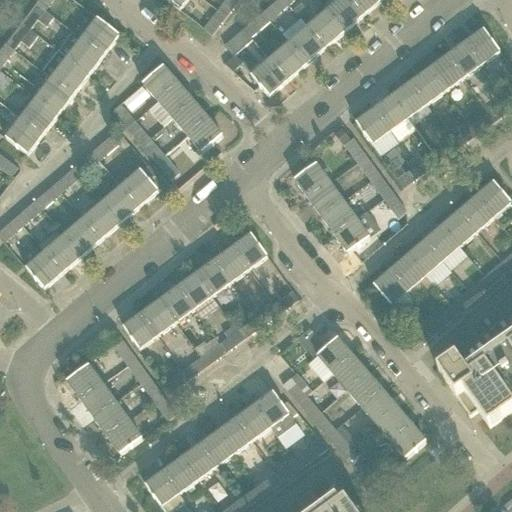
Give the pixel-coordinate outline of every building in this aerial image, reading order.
[(41,0),(40,2),(48,8),(55,0),(41,0)] [(188,0),(165,0),(180,11),(188,0)] [(239,0),(227,0),(218,13),(226,19),(240,1),(239,0)] [(284,0),(280,0),(264,14),(271,22),(289,6),(284,0)] [(349,0),(343,0),(328,13),(346,33),(365,17),(349,0)] [(349,0),(365,17),(384,0),(349,0)] [(37,6),(22,25),(30,32),(38,22),(45,13),(37,6)] [(45,13),(38,22),(46,29),(54,19),(45,13)] [(226,19),(218,13),(204,30),(213,37),(226,19)] [(328,13),(309,29),(327,50),(346,33),(328,13)] [(264,14),(244,31),(251,39),(271,22),(264,14)] [(301,20),(283,36),(291,46),(308,66),(327,50),(309,29),(301,20)] [(98,21),(82,42),(104,58),(119,38),(98,21)] [(22,25),(7,45),(15,52),(21,44),(29,50),(38,38),(30,32),(22,25)] [(251,39),(244,31),(225,47),(232,55),(251,39)] [(485,33),(467,46),(483,68),(501,55),(485,33)] [(74,35),(59,54),(89,77),(104,58),(82,42),(74,35)] [(291,46),(271,62),(288,82),(308,66),(291,46)] [(467,46),(448,59),(464,81),(483,68),(467,46)] [(3,50),(0,53),(0,71),(12,56),(3,50)] [(44,74),(52,80),(74,97),(89,77),(59,54),(44,74)] [(235,57),(225,66),(233,74),(243,65),(235,57)] [(448,59),(430,73),(446,95),(464,81),(448,59)] [(288,82),(271,62),(252,79),(269,99),(288,82)] [(156,77),(144,87),(159,104),(179,86),(164,69),(156,77)] [(430,73),(412,86),(428,108),(446,95),(430,73)] [(0,74),(0,92),(3,95),(12,84),(0,74)] [(52,80),(37,101),(58,117),(74,97),(52,80)] [(159,104),(174,121),(194,104),(179,86),(159,104)] [(412,86),(394,99),(410,121),(428,108),(412,86)] [(394,99),(375,113),(391,135),(410,121),(394,99)] [(37,101),(21,121),(42,138),(58,117),(37,101)] [(511,108),(507,102),(495,111),(501,120),(511,111),(511,108)] [(174,121),(188,138),(208,120),(194,104),(174,121)] [(120,107),(112,114),(119,123),(127,116),(120,108),(120,107)] [(391,135),(375,113),(357,126),(373,148),(391,135)] [(208,120),(188,138),(211,164),(223,154),(215,145),(224,138),(208,120)] [(484,120),(471,129),(477,137),(490,128),(484,120)] [(42,138),(21,121),(6,140),(27,157),(42,138)] [(139,129),(131,136),(142,149),(150,142),(139,129)] [(471,129),(453,142),(459,150),(477,137),(471,129)] [(341,131),(334,136),(343,147),(350,141),(341,131)] [(104,145),(98,150),(105,158),(118,147),(111,139),(104,145)] [(345,147),(358,166),(367,159),(353,141),(345,147)] [(142,149),(156,165),(164,158),(150,142),(142,149)] [(453,142),(435,155),(441,164),(459,150),(453,142)] [(435,155),(422,165),(428,173),(441,164),(435,155)] [(2,158),(0,161),(0,171),(11,180),(19,170),(2,158)] [(164,158),(156,165),(171,183),(179,176),(164,158)] [(88,159),(73,171),(80,180),(95,167),(88,159)] [(358,166),(371,184),(380,177),(367,159),(358,166)] [(295,183),(309,202),(331,186),(317,167),(295,183)] [(73,171),(58,184),(65,192),(80,180),(73,171)] [(141,173),(122,189),(140,209),(158,193),(141,173)] [(410,173),(397,182),(404,191),(417,181),(410,173)] [(371,184),(385,202),(394,196),(380,177),(371,184)] [(309,202),(322,220),(344,204),(331,186),(309,202)] [(495,186),(477,201),(495,221),(511,206),(495,186)] [(122,189),(103,206),(120,226),(140,209),(122,189)] [(49,192),(35,204),(42,212),(56,200),(49,192)] [(394,196),(385,202),(398,220),(407,213),(394,196)] [(477,201),(460,215),(478,235),(495,221),(477,201)] [(35,204),(21,216),(28,224),(42,212),(35,204)] [(322,220),(335,238),(357,222),(344,204),(322,220)] [(103,206),(84,222),(101,242),(120,226),(103,206)] [(460,215),(443,230),(460,250),(478,235),(460,215)] [(23,228),(16,220),(0,234),(0,240),(4,245),(23,228)] [(84,222),(65,239),(82,259),(101,242),(84,222)] [(357,222),(335,238),(348,256),(370,240),(357,222)] [(443,230),(426,244),(444,265),(460,250),(443,230)] [(252,238),(234,251),(249,273),(268,260),(252,238)] [(65,239),(46,255),(63,275),(82,259),(65,239)] [(426,244),(409,259),(426,279),(444,265),(426,244)] [(234,251),(216,264),(232,286),(249,273),(234,251)] [(63,275),(46,255),(27,271),(44,291),(63,275)] [(511,257),(503,265),(510,273),(511,270),(511,257)] [(409,259),(391,274),(409,294),(426,279),(409,259)] [(216,264),(197,277),(213,299),(232,286),(216,264)] [(499,268),(486,280),(492,288),(506,276),(499,268)] [(409,294),(391,274),(375,288),(392,308),(409,294)] [(197,277),(179,291),(195,313),(213,299),(197,277)] [(486,280),(472,291),(479,299),(492,288),(486,280)] [(179,291),(159,305),(175,327),(195,313),(179,291)] [(292,294),(274,307),(280,316),(299,303),(292,294)] [(469,294),(451,309),(458,317),(476,302),(469,294)] [(159,305),(143,317),(159,339),(175,327),(159,305)] [(274,307),(260,317),(266,326),(280,316),(274,307)] [(447,312),(434,324),(441,332),(454,320),(447,312)] [(427,316),(410,330),(417,338),(423,346),(424,346),(441,332),(434,324),(427,316)] [(159,339),(143,317),(125,330),(140,352),(159,339)] [(249,325),(238,333),(244,342),(256,334),(249,325)] [(228,341),(220,347),(226,355),(244,342),(238,333),(236,335),(231,328),(223,334),(228,341)] [(309,331),(298,341),(307,352),(319,342),(309,331)] [(318,359),(332,375),(353,358),(338,341),(318,359)] [(115,350),(128,369),(137,362),(123,344),(115,350)] [(220,347),(200,361),(206,370),(226,355),(220,347)] [(458,360),(438,373),(451,392),(471,419),(478,414),(489,430),(511,414),(511,356),(474,383),(470,378),(458,360)] [(332,375),(347,393),(368,375),(353,358),(332,375)] [(200,361),(188,370),(194,378),(206,370),(200,361)] [(128,369),(141,387),(150,380),(137,362),(128,369)] [(68,384),(81,403),(103,387),(89,369),(68,384)] [(190,382),(183,373),(165,386),(171,395),(190,382)] [(347,393),(362,410),(382,392),(368,375),(347,393)] [(283,388),(298,405),(311,393),(297,377),(283,388)] [(141,387),(154,405),(163,398),(150,380),(141,387)] [(81,403),(94,421),(116,405),(103,387),(81,403)] [(362,410),(376,427),(397,409),(382,392),(362,410)] [(273,395),(256,408),(271,429),(279,439),(296,426),(273,395)] [(309,402),(301,409),(312,422),(321,415),(309,402)] [(167,404),(158,410),(167,423),(176,416),(167,404)] [(116,405),(94,421),(107,439),(129,423),(116,405)] [(256,408),(237,421),(253,443),(271,429),(256,408)] [(376,427),(391,444),(411,426),(397,409),(376,427)] [(321,415),(312,422),(323,435),(331,428),(321,415)] [(237,421),(219,435),(235,456),(253,443),(237,421)] [(129,423),(107,439),(120,457),(142,441),(129,423)] [(411,426),(391,444),(407,462),(427,444),(411,426)] [(327,439),(356,474),(364,467),(335,433),(327,439)] [(219,435),(201,448),(217,469),(235,456),(219,435)] [(312,449),(299,458),(305,467),(318,457),(327,451),(318,440),(310,446),(312,449)] [(201,448),(182,461),(198,483),(217,469),(201,448)] [(182,461),(164,474),(180,496),(198,483),(182,461)] [(295,461),(276,475),(283,483),(301,470),(295,461)] [(369,472),(361,479),(372,492),(380,485),(369,472)] [(180,496),(164,474),(146,488),(161,510),(180,496)] [(276,475),(258,488),(264,497),(283,483),(276,475)] [(258,488),(245,498),(251,506),(264,497),(258,488)]
